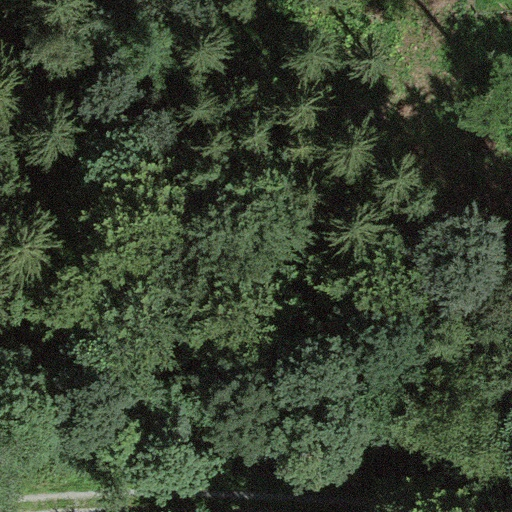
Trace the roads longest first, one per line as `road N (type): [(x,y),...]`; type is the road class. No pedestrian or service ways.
road 1 (track): [(0,74),(442,280),(511,304)]
road 2 (track): [(511,508),(176,494),(0,503)]
